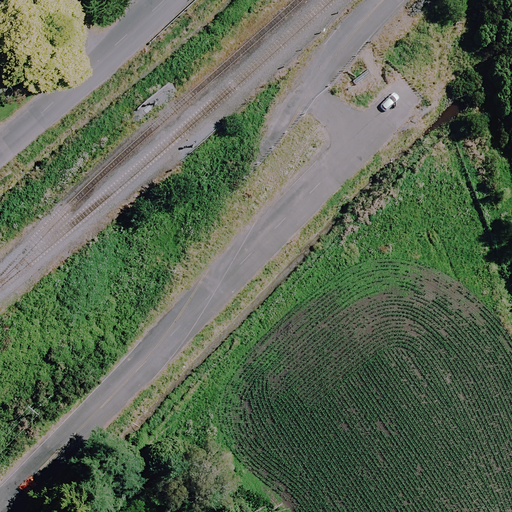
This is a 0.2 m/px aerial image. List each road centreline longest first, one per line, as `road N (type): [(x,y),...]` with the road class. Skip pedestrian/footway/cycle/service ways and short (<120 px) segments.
road 1 (unclassified): [(165,339),(0,505)]
road 2 (unclassified): [(0,154),(172,0)]
